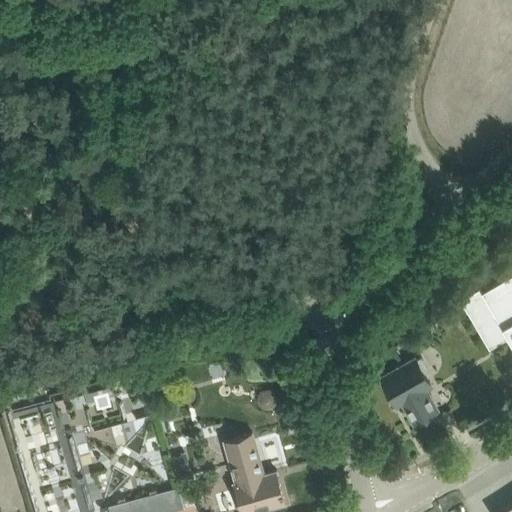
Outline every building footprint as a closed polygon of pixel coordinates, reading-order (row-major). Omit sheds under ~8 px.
[(511,272),(465,300),(490,343),(502,335),(501,332),(504,329),(511,342),(511,272)] [(451,298),(438,306),(447,322),(461,314),(451,298)] [(415,356),(380,375),(396,404),(402,401),(414,422),(438,408),(426,387),(431,384),(424,372),(428,369),(428,367),(423,357),(419,356),(416,358),(415,356)] [(29,409),(50,511),(114,511),(106,474),(117,471),(110,436),(116,435),(121,462),(146,456),(143,446),(158,443),(151,412),(141,414),(135,387),(29,409)] [(277,399),(277,398),(277,397),(276,396),(276,395),(276,394),(275,391),(273,389),(272,389),(271,388),(270,387),(269,387),(268,387),(264,387),(263,387),(262,387),(262,388),(260,388),(258,390),(258,391),(256,394),(256,395),(255,396),(255,399),(256,401),(258,405),(259,406),(260,407),(263,408),(269,408),(272,407),(273,406),(274,405),(275,404),(276,401),(276,399),(277,399)] [(276,469),(264,472),(252,431),(224,439),(235,480),(233,481),(241,511),(249,511),(286,502),(276,469)] [(185,452),(172,455),(176,471),(189,468),(185,452)] [(511,511),(511,501),(495,511),(511,511)]
